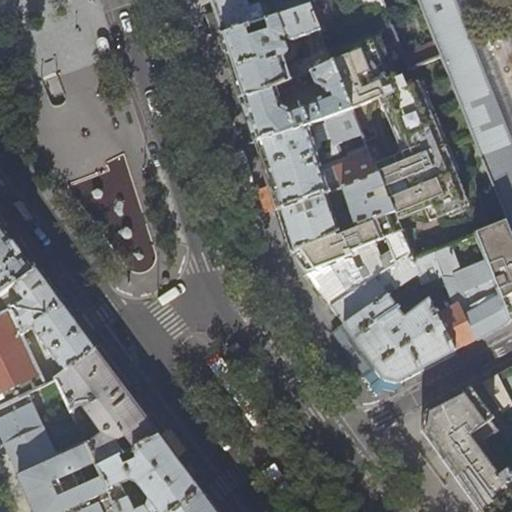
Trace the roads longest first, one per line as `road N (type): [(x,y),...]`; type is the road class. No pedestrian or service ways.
road 1 (primary): [(214,289),(120,0)]
road 2 (primary): [(0,148),(26,196),(138,343)]
road 3 (residential): [(326,448),(511,346)]
road 4 (primary): [(138,343),(260,511)]
road 5 (primary): [(326,448),(214,289)]
